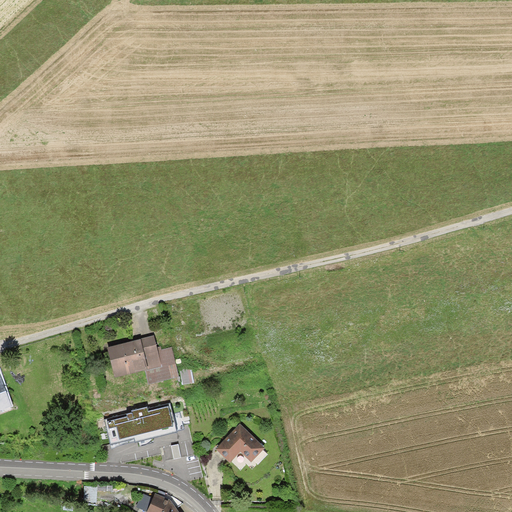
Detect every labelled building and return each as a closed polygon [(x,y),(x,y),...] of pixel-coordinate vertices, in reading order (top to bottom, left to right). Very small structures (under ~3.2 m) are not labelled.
[(157,345),(152,326),(138,330),(138,332),(130,334),(123,336),(122,334),(106,338),(113,365),(145,357),(143,348),(157,345)] [(0,407),(10,404),(0,375),(0,407)] [(170,408),(110,423),(115,442),(175,426),(170,408)] [(252,459),(264,446),(241,424),(219,448),(231,459),(241,448),(247,453),(252,459)] [(170,500),(163,511),(184,511),(183,510),(181,508),(178,507),(179,506),(170,500)]
